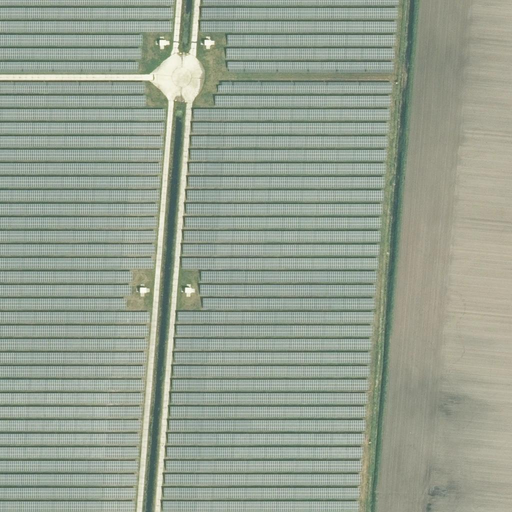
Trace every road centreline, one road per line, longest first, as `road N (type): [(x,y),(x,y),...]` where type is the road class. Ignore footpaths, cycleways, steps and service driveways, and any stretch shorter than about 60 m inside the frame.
road 1 (track): [(158,511),(198,0)]
road 2 (track): [(179,0),(139,511)]
road 3 (track): [(192,79),(0,78)]
